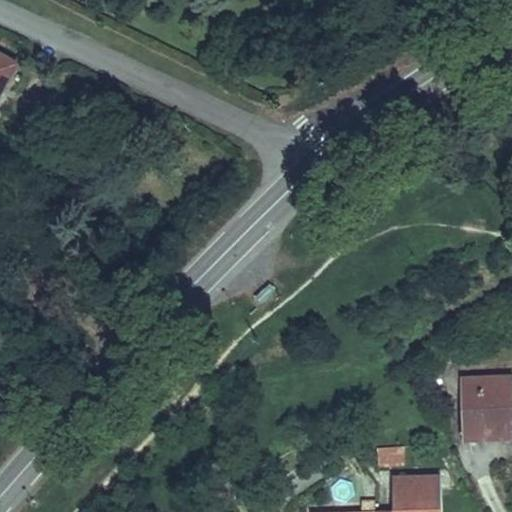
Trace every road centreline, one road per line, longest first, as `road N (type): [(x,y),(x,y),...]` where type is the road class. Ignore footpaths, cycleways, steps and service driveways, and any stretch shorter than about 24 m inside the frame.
road 1 (primary): [(0,488),(72,403),(313,168)]
road 2 (unclassified): [(0,6),(252,129),(313,168)]
road 3 (primary): [(313,168),(389,106),(511,29)]
